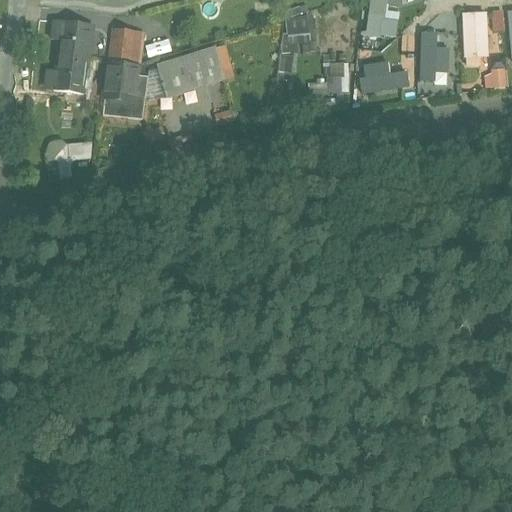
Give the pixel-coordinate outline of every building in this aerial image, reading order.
[(385,21),(387,0),(369,0),(370,1),(367,1),(365,15),(368,16),(368,19),(385,21)] [(491,32),(503,32),(503,12),(491,12),(491,32)] [(487,17),(462,18),(463,61),(467,61),(481,61),(488,61),(487,17)] [(94,25),(63,22),(59,57),(89,61),(92,39),(100,40),(102,28),(94,27),(94,25)] [(398,22),(366,22),(366,35),(366,39),(385,39),(398,39),(398,22)] [(139,32),(115,29),(111,64),(135,67),(139,32)] [(308,29),(283,32),(284,49),(310,46),(308,29)] [(385,52),(385,39),(366,39),(366,35),(360,35),(360,51),(385,52)] [(442,39),(423,38),(421,75),(447,76),(448,55),(441,55),(442,39)] [(226,48),(160,68),(160,70),(168,98),(225,81),(223,73),(232,70),(226,48)] [(494,70),(507,70),(506,56),(493,59),(494,70)] [(89,61),(59,57),(55,90),(84,94),(89,61)] [(481,61),(467,61),(467,70),(481,70),(481,61)] [(111,64),(110,64),(109,64),(104,99),(107,99),(105,116),(144,121),(146,102),(149,78),(140,77),(143,68),(135,67),(111,64)] [(350,66),(329,66),(329,98),(350,98),(350,66)] [(160,70),(150,72),(149,78),(146,102),(168,98),(160,70)] [(494,70),(482,71),(483,91),(507,91),(507,70),(494,70)] [(361,82),(363,97),(408,90),(405,75),(361,82)] [(461,78),(450,78),(450,94),(461,94),(461,78)] [(415,101),(415,89),(406,91),(407,102),(415,101)] [(165,127),(145,133),(149,146),(169,141),(165,127)] [(46,181),(70,180),(70,162),(91,161),(90,142),(45,144),(46,181)]
